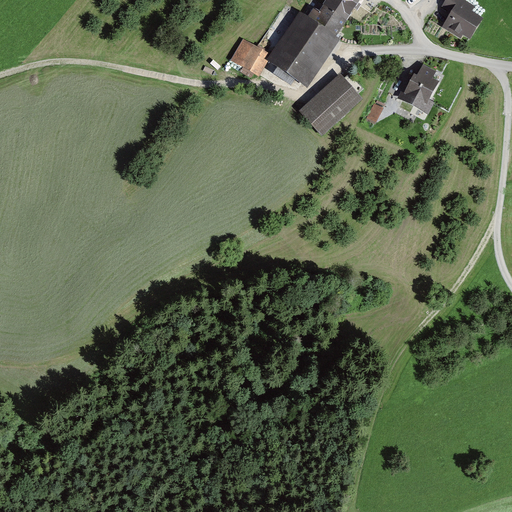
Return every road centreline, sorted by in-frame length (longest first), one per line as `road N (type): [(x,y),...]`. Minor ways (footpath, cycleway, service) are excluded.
road 1 (track): [(0,76),(69,62),(310,92)]
road 2 (track): [(511,285),(497,232),(509,110),(496,63)]
road 3 (residential): [(429,51),(373,51),(310,92)]
